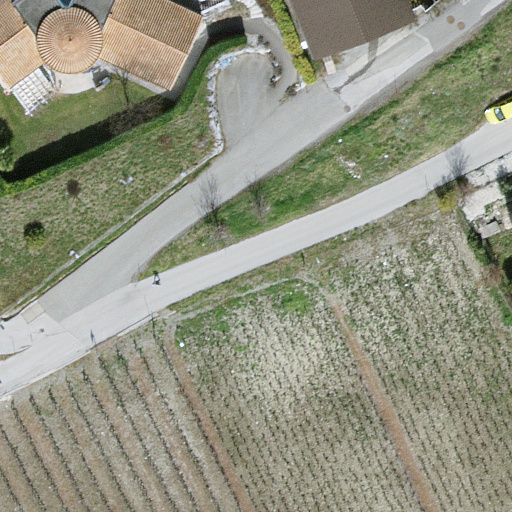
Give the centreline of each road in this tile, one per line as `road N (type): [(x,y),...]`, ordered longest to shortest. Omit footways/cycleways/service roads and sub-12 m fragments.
road 1 (residential): [(481,0),(173,215),(87,300)]
road 2 (residential): [(511,132),(351,212),(137,302),(87,300)]
